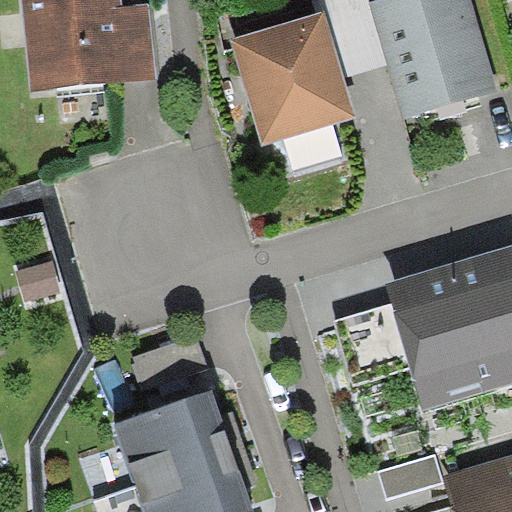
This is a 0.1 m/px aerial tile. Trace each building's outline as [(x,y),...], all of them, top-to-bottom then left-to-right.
[(121,0),(24,0),(33,91),(157,79),(150,5),(123,8),(121,0)] [(318,0),(324,17),(342,81),(388,68),(370,7),(368,0),(318,0)] [(469,0),(394,0),(370,7),(388,68),(402,117),(495,90),(469,0)] [(235,43),(264,146),(353,119),(342,81),(324,17),(235,43)] [(511,248),(387,286),(394,307),(336,324),(355,389),(411,372),(425,417),(511,391),(511,248)] [(54,262),(17,273),(27,305),(63,294),(54,262)] [(199,336),(134,358),(147,393),(211,370),(199,336)] [(212,395),(119,429),(148,511),(251,511),(244,490),(259,485),(249,456),(243,441),(233,414),(221,419),(212,395)] [(435,457),(381,473),(389,500),(443,484),(435,457)] [(511,511),(511,465),(448,485),(456,511),(511,511)]
